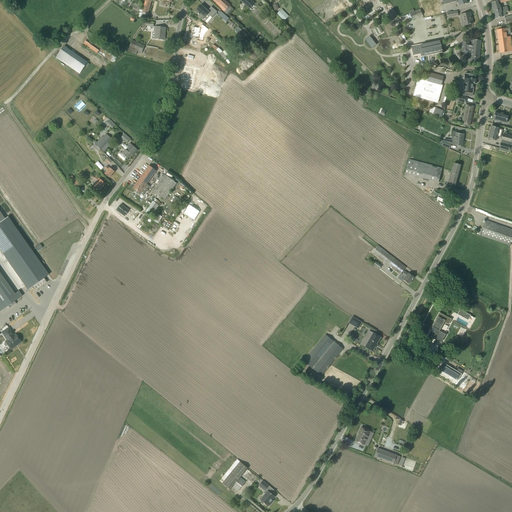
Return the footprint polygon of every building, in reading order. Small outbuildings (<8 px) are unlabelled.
[(148,14),(151,1),(148,0),(145,0),(143,7),(140,6),(139,11),(148,14)] [(230,5),(224,0),(211,0),(227,14),(232,8),(229,6),(230,5)] [(239,0),(249,9),(255,3),(250,0),(239,0)] [(493,12),(496,11),(499,10),(499,11),(501,10),(502,13),(505,13),(508,12),(507,7),(501,8),(499,1),(491,3),(493,12)] [(212,18),(217,12),(211,7),(207,11),(203,7),(202,7),(201,6),(202,6),(201,5),(195,11),(199,15),(198,16),(202,19),(205,21),(210,16),(212,18)] [(276,14),(283,21),(289,16),(282,9),(276,14)] [(411,20),(422,15),(420,9),(409,13),(411,20)] [(493,12),(495,19),(503,17),(506,16),(505,13),(502,13),(501,10),(499,11),(499,10),(496,11),(493,12)] [(221,11),(218,14),(224,20),(227,17),(221,11)] [(461,20),(462,26),(473,24),(470,13),(460,15),(461,20)] [(165,34),(165,28),(155,27),(154,32),(153,32),(152,38),(163,40),(163,34),(165,34)] [(198,39),(200,28),(193,27),(191,34),(190,34),(190,38),(198,39)] [(510,34),(509,28),(497,30),(500,53),(511,52),(509,37),(506,38),(506,35),(506,34),(510,34)] [(142,53),(145,46),(132,40),(127,51),(136,55),(137,51),(142,53)] [(440,40),(420,44),(422,54),(442,50),(440,40)] [(469,64),(473,65),(478,65),(481,41),(472,40),(472,44),(469,44),(469,41),(462,40),(461,52),(468,53),(468,50),(471,51),(470,60),(469,60),(469,64)] [(86,41),(84,44),(98,53),(100,50),(86,41)] [(56,58),(79,74),(85,65),(88,67),(89,64),(87,63),(88,62),(64,46),(56,58)] [(235,50),(242,56),(244,54),(237,48),(235,50)] [(192,63),(194,55),(185,53),(180,75),(193,78),(196,64),(192,63)] [(201,70),(207,73),(211,66),(213,63),(206,59),(201,70)] [(418,79),(413,96),(437,103),(442,86),(441,85),(444,77),(429,73),(427,81),(418,79)] [(464,75),(461,77),(460,92),(464,92),(463,95),(472,96),(472,93),(473,93),(473,85),(473,84),(475,84),(476,81),(477,81),(477,78),(476,78),(476,75),(473,75),(473,74),(469,73),(469,74),(465,74),(465,75),(464,75)] [(474,106),(466,104),(462,124),(470,125),(474,106)] [(433,114),(441,117),(443,111),(435,108),(433,114)] [(506,123),(508,115),(495,112),(493,120),(506,123)] [(111,127),(115,125),(111,118),(107,120),(111,127)] [(499,128),(491,126),(490,131),(489,131),(489,133),(488,138),(496,140),(497,137),(500,137),(502,130),(499,129),(499,128)] [(440,144),(439,144),(442,145),(449,149),(451,144),(452,144),(462,146),(464,134),(456,133),(457,132),(452,131),(451,137),(452,137),(451,140),(444,139),(443,141),(441,140),(440,142),(438,141),(437,143),(440,144)] [(102,136),(95,144),(104,152),(110,145),(107,143),(111,138),(106,134),(103,137),(102,136)] [(124,140),(127,143),(130,139),(124,134),(120,138),(124,141),(124,140)] [(511,136),(503,134),(499,148),(499,149),(511,152),(511,147),(511,136)] [(125,149),(121,153),(127,158),(131,154),(132,156),(138,150),(130,143),(127,146),(128,147),(126,150),(125,149)] [(442,168),(409,159),(405,173),(438,182),(442,168)] [(448,184),(448,185),(455,187),(461,165),(453,163),(448,184)] [(109,178),(114,171),(109,167),(109,168),(106,166),(104,168),(107,170),(104,174),(109,178)] [(149,166),(133,188),(143,195),(149,186),(146,184),(156,170),(149,166)] [(99,191),(105,183),(97,177),(98,175),(94,172),(90,177),(97,182),(93,186),(99,191)] [(177,183),(165,175),(153,192),(164,201),(177,183)] [(76,180),(75,180),(72,176),(68,179),(76,189),(81,186),(76,180)] [(180,200),(175,196),(165,211),(170,214),(180,200)] [(152,216),(159,205),(153,201),(145,212),(152,216)] [(121,204),(117,210),(124,216),(125,216),(129,210),(127,208),(127,209),(123,206),(121,204)] [(0,212),(0,250),(27,290),(48,275),(7,217),(5,219),(0,212)] [(511,230),(490,222),(485,221),(480,236),(510,246),(511,239),(511,230)] [(406,268),(378,246),(372,253),(400,275),(406,268)] [(382,265),(381,264),(380,265),(375,261),(373,265),(379,270),(381,266),(382,265)] [(414,278),(410,275),(408,273),(408,274),(404,271),(402,275),(405,277),(403,280),(409,284),(414,278)] [(0,273),(0,311),(8,306),(9,308),(9,309),(16,303),(15,303),(14,302),(22,296),(18,291),(14,294),(0,273)] [(439,312),(430,329),(431,330),(433,332),(430,337),(434,339),(441,342),(445,334),(439,331),(440,328),(444,322),(448,324),(451,319),(446,317),(439,312)] [(352,316),(348,323),(358,329),(362,322),(352,316)] [(8,328),(1,332),(7,340),(5,342),(4,343),(3,345),(5,346),(6,346),(7,346),(10,350),(15,346),(17,344),(17,345),(21,342),(15,334),(13,336),(11,333),(12,333),(8,328)] [(381,337),(373,332),(372,333),(369,331),(361,344),(365,346),(364,347),(372,351),(381,337)] [(325,335),(304,361),(321,376),(343,349),(325,335)] [(443,363),(439,370),(457,381),(462,374),(461,374),(462,372),(463,372),(457,368),(457,369),(458,369),(457,371),(454,369),(455,369),(451,366),(450,367),(443,363)] [(355,441),(355,442),(356,442),(363,445),(364,446),(364,445),(367,446),(374,433),(370,432),(371,431),(368,430),(367,430),(365,429),(365,428),(362,427),(359,434),(356,441),(355,441)] [(396,455),(378,448),(375,457),(392,463),(393,463),(396,455)] [(230,489),(232,487),(238,491),(245,482),(240,478),(248,469),(237,459),(220,481),(230,489)] [(258,486),(265,491),(269,486),(262,481),(258,486)] [(267,490),(260,500),(261,501),(260,502),(263,504),(264,503),(268,507),(271,503),(273,500),(272,499),(275,496),(267,490)]
